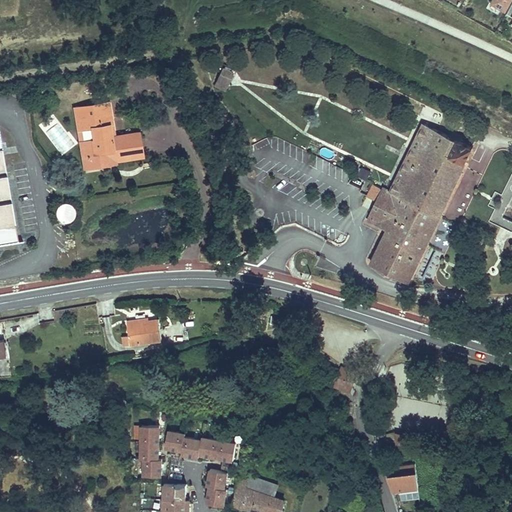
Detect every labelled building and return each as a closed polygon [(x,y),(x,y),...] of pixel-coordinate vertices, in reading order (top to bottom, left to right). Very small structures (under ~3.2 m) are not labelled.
[(499,10),(504,0),(486,0),(485,2),(499,10)] [(511,0),(509,0),(501,14),(511,19),(511,0)] [(231,73),(221,69),(214,84),(224,89),(231,73)] [(376,218),(368,217),(367,219),(380,225),(383,219),(390,223),(388,229),(371,263),(408,281),(473,147),(422,124),(421,128),(389,190),(389,191),(376,218)] [(134,134),(83,140),(87,166),(105,164),(104,160),(137,156),(134,134)] [(0,143),(0,243),(18,240),(0,143)] [(389,191),(382,188),(368,217),(376,218),(389,191)] [(55,203),(57,221),(74,219),(71,201),(55,203)] [(390,223),(383,219),(380,225),(388,229),(390,223)] [(148,321),(127,323),(129,336),(123,337),(124,346),(161,341),(158,319),(148,321)] [(395,357),(386,360),(385,364),(395,361),(416,367),(418,364),(395,357)] [(335,365),(332,375),(348,380),(351,370),(335,365)] [(332,375),(328,386),(344,391),(348,380),(332,375)] [(158,424),(140,424),(139,458),(143,458),(158,458),(158,424)] [(185,431),(168,428),(164,447),(181,451),(185,435),(185,431)] [(201,438),(185,435),(181,451),(181,454),(197,457),(198,453),(201,438)] [(201,438),(198,453),(233,460),(236,441),(202,435),(201,438)] [(415,445),(414,437),(397,439),(397,448),(415,445)] [(158,458),(143,458),(142,475),(161,475),(161,458),(158,458)] [(387,473),(389,492),(399,491),(400,500),(419,498),(415,463),(396,465),(397,471),(387,473)] [(167,467),(164,511),(189,511),(190,499),(186,498),(187,483),(176,482),(178,469),(167,467)] [(234,505),(239,477),(211,474),(205,498),(234,505)] [(244,478),(239,477),(234,505),(258,510),(264,511),(282,511),(286,500),(274,496),(248,486),(251,475),(245,474),(244,478)] [(251,474),(251,475),(248,486),(274,496),(278,484),(251,474)] [(359,511),(365,492),(354,489),(348,511),(359,511)]
